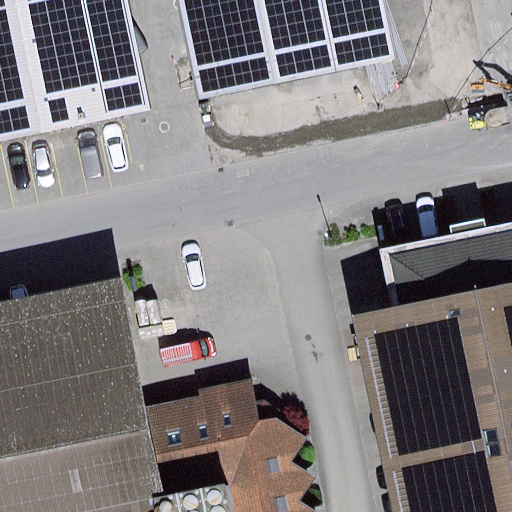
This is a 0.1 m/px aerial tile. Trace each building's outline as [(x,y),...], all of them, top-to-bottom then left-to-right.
[(0,0),(0,139),(155,107),(132,0),(0,0)] [(392,0),(195,0),(216,96),(405,57),(392,0)] [(402,511),(511,511),(511,229),(394,254),(405,310),(363,319),(402,511)] [(0,511),(176,511),(158,412),(131,288),(0,313),(0,511)] [(209,402),(158,412),(176,511),(321,511),(309,504),(321,477),(303,464),(314,441),(286,419),(267,424),(255,384),(212,392),(209,402)]
